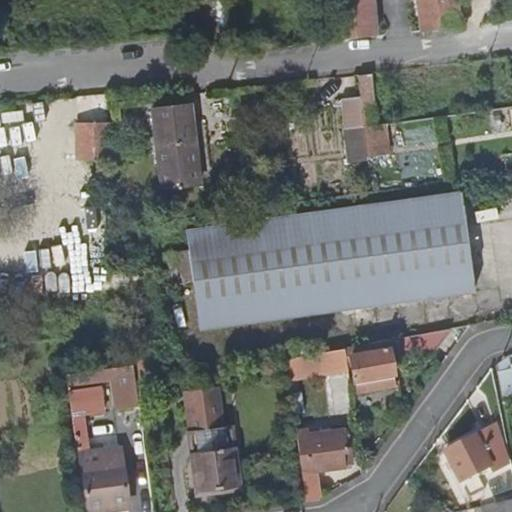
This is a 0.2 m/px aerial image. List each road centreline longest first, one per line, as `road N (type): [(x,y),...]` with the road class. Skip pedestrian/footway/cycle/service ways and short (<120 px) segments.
road 1 (residential): [(0,80),(139,68),(203,75),(511,38)]
road 2 (residential): [(511,335),(476,341),(356,511)]
